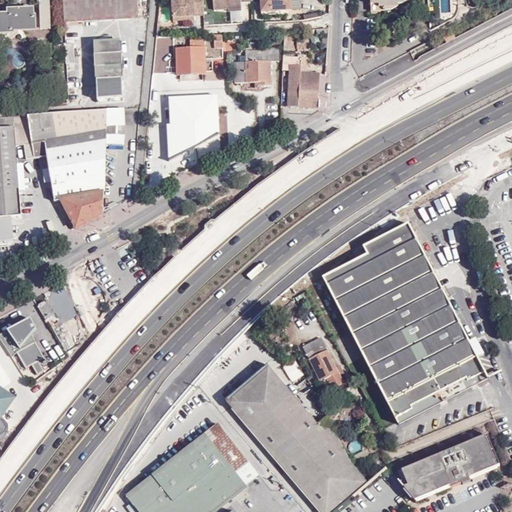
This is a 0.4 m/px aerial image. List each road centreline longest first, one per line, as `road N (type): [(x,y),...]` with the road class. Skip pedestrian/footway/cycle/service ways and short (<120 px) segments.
road 1 (motorway): [(511,72),(370,144),(208,265),(139,333),(0,505)]
road 2 (motorway): [(40,511),(168,351),(234,290),(351,200),(511,108)]
road 3 (motorway): [(173,369),(223,315),(354,211),(511,123)]
road 4 (residential): [(511,158),(477,178),(463,217),(467,256),(511,373)]
road 5 (residential): [(137,221),(155,0)]
road 6 (unknown): [(338,22),(153,30)]
road 7 (primary): [(350,109),(511,23)]
road 8 (motorway): [(63,511),(173,369)]
road 9 (residential): [(336,78),(497,0)]
road 10 (motorway): [(74,511),(173,369)]
road 11 (primary): [(137,221),(276,146)]
road 12 (primary): [(0,296),(137,221)]
